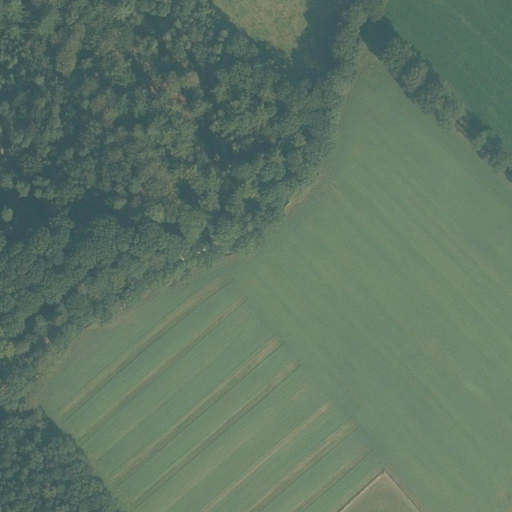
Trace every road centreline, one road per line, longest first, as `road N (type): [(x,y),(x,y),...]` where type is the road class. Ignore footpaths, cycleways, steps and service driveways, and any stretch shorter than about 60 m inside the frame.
road 1 (track): [(0,396),(89,308),(240,231),(288,184),(312,146)]
road 2 (track): [(209,246),(40,20),(0,1)]
road 3 (track): [(312,146),(368,0)]
